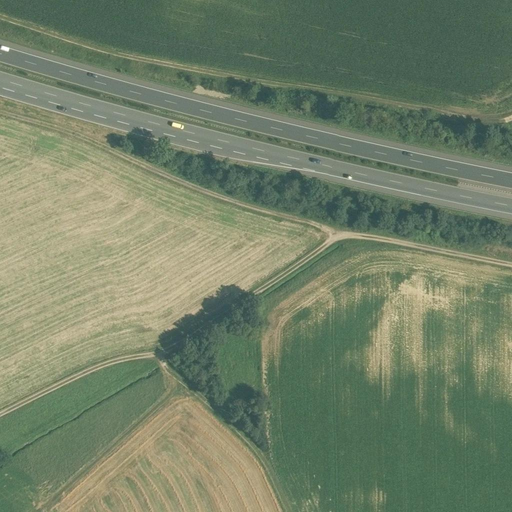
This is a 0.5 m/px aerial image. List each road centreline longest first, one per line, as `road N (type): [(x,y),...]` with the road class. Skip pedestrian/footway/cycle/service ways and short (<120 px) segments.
road 1 (motorway): [(511,182),(289,135),(0,52)]
road 2 (motorway): [(0,80),(379,184),(511,209)]
road 3 (track): [(0,21),(183,73),(494,126),(511,119)]
road 4 (track): [(0,114),(335,233)]
road 5 (track): [(335,233),(162,356)]
road 6 (track): [(47,509),(180,382)]
road 7 (track): [(335,233),(511,265)]
road 8 (track): [(162,356),(98,366),(0,414)]
road 9 (track): [(180,382),(255,450),(286,511)]
